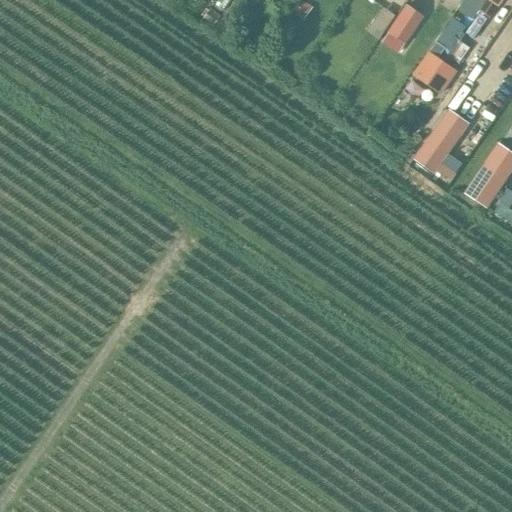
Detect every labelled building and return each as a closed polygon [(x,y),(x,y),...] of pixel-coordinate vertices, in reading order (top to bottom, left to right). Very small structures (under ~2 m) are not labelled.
[(485,0),(478,11),(489,18),(497,5),(498,6),(502,0),(485,0)] [(422,15),(405,4),(388,31),(404,42),(422,15)] [(378,38),(394,13),(383,5),(367,31),(378,38)] [(469,48),(443,30),(433,44),(441,51),(459,63),(469,48)] [(437,57),(441,51),(433,44),(412,74),(439,93),(455,70),(437,57)] [(498,139),(511,123),(511,74),(505,68),(490,84),(499,92),(475,118),(498,139)] [(467,124),(447,110),(413,159),(432,173),(467,124)] [(511,154),(497,144),(463,194),(485,208),(511,168),(511,154)]
